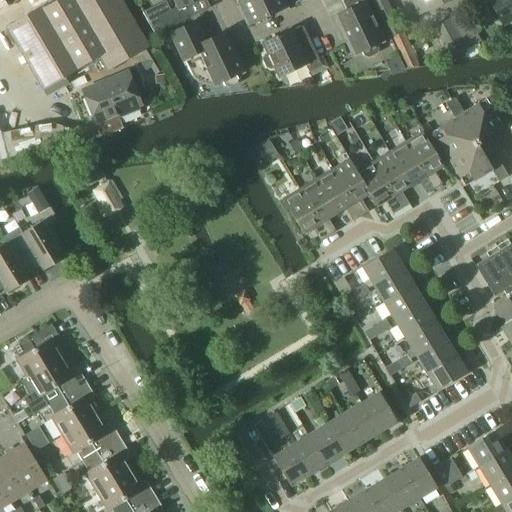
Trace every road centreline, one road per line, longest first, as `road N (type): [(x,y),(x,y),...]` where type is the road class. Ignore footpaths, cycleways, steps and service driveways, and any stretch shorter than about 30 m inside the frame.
road 1 (residential): [(0,334),(56,302),(80,308),(204,511)]
road 2 (residential): [(294,511),(510,386)]
road 3 (residential): [(317,257),(367,227),(386,231),(426,208),(456,254)]
road 4 (residential): [(510,386),(480,334),(488,306),(456,254)]
